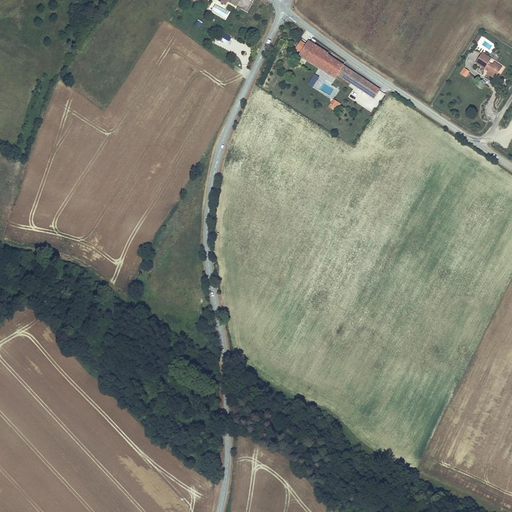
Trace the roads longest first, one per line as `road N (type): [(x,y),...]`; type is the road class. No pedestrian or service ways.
road 1 (tertiary): [(219,511),(228,407),(207,215),(227,129),(284,8)]
road 2 (tertiary): [(511,165),(284,8)]
